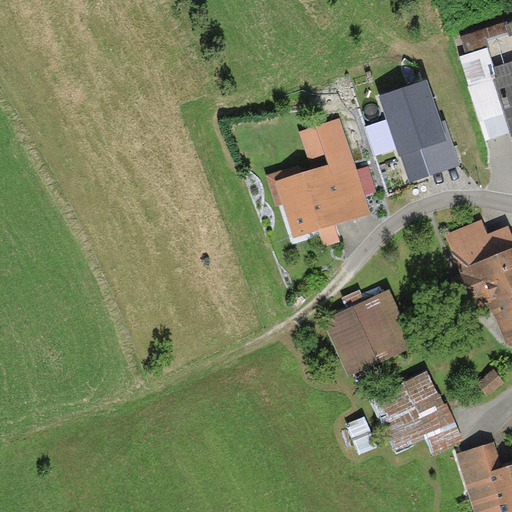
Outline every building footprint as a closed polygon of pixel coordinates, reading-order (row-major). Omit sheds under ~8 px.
[(487,138),(511,129),(511,127),(494,70),(486,50),(460,58),(487,138)] [(511,63),(494,70),(511,127),(511,63)] [(440,123),(425,83),(379,99),(400,157),(402,157),(411,182),(460,165),(444,122),(440,123)] [(277,208),(284,206),(294,238),(320,230),(325,246),(338,242),(333,226),(369,215),(363,196),(377,192),(369,168),(356,172),(339,119),(300,132),(309,162),(266,176),(277,208)] [(511,236),(509,229),(489,236),(484,221),(446,235),(462,274),(454,277),(464,303),(473,300),(478,314),(493,308),(507,344),(511,342),(511,236)] [(416,347),(390,291),(365,302),(356,306),(347,310),(323,322),(349,378),(416,347)] [(356,306),(365,302),(360,291),(342,299),(347,310),(356,306)] [(492,371),(478,382),(487,395),(501,384),(492,371)] [(443,408),(428,374),(378,396),(387,415),(379,419),(394,453),(425,440),(432,455),(463,442),(447,406),(443,408)] [(375,447),(362,420),(347,427),(360,455),(375,447)] [(494,444),(457,456),(475,511),(511,511),(511,466),(506,469),(503,470),(494,444)]
